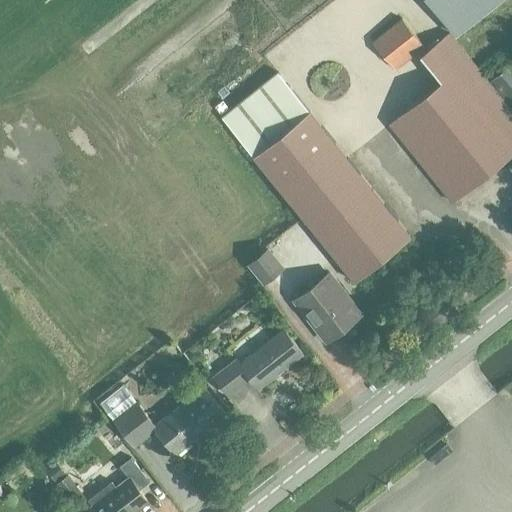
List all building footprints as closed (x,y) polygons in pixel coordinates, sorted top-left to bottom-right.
[(427,0),(455,35),(498,0),(427,0)] [(395,70),(424,46),(402,17),(372,41),(395,70)] [(441,80),(389,123),(453,200),(511,152),(511,110),(448,32),(421,54),(441,80)] [(511,74),(507,67),(492,78),(511,104),(511,74)] [(410,235),(309,110),(278,71),(222,116),(253,155),(353,280),(410,235)] [(285,267),(269,247),(268,246),(247,263),(263,284),(285,267)] [(329,270),(293,298),(326,341),(362,313),(329,270)] [(214,377),(220,386),(229,396),(251,379),(259,389),(303,354),(284,329),(239,364),(236,360),(214,377)] [(227,413),(205,385),(155,424),(137,401),(114,418),(135,445),(157,428),(176,453),(227,413)] [(26,457),(2,475),(13,489),(36,471),(26,457)] [(111,480),(87,498),(92,505),(91,506),(95,511),(132,511),(148,499),(139,488),(131,478),(142,469),(132,457),(121,465),(129,475),(128,476),(115,486),(111,480)] [(57,461),(46,469),(54,480),(65,472),(57,461)] [(67,474),(57,483),(74,506),(84,497),(67,474)]
